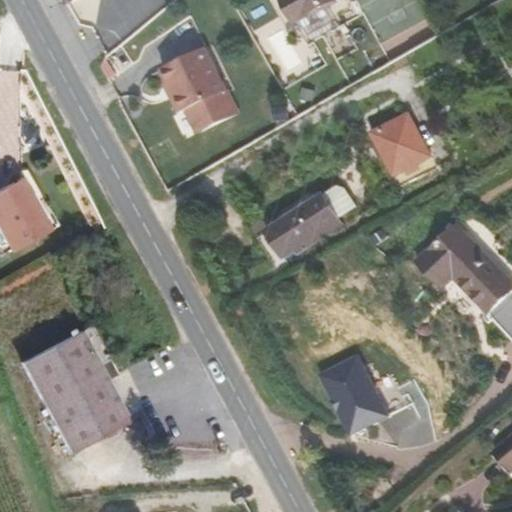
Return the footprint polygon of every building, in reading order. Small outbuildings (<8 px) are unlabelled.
[(282,0),(295,24),(337,0),(282,0)] [(240,117),(206,53),(163,76),(170,90),(177,102),(174,104),(183,119),(190,115),(202,137),(240,117)] [(170,90),(168,91),(174,104),(177,102),(170,90)] [(403,189),(439,171),(410,117),(375,135),(380,147),(403,189)] [(0,238),(7,252),(9,255),(50,232),(21,180),(0,191),(0,238)] [(324,197),(341,224),(360,211),(346,189),(339,187),(324,197)] [(267,233),(284,259),(306,246),(308,247),(342,224),(341,224),(324,197),(267,233)] [(458,281),(491,315),(511,337),(511,280),(462,228),(422,265),(447,291),(458,281)] [(21,365),(68,456),(131,424),(82,333),(21,365)] [(397,418),(367,355),(327,373),(358,437),(397,418)] [(511,441),(498,454),(511,470),(511,441)]
